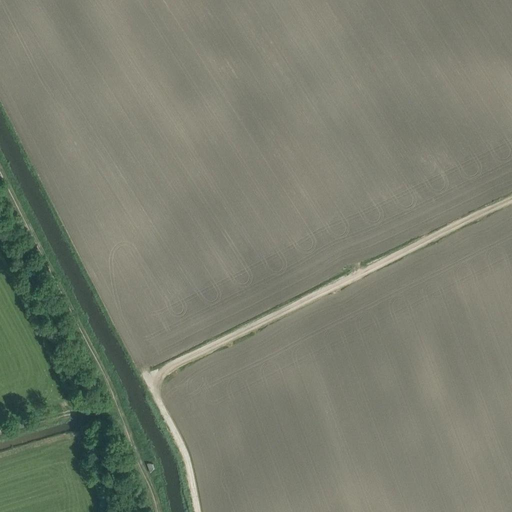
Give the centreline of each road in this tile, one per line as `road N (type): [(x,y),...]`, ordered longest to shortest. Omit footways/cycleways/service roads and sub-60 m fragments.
road 1 (track): [(511,202),(159,377),(157,401),(185,456),(196,511)]
road 2 (track): [(118,395),(0,166)]
road 3 (track): [(164,511),(155,471),(118,395)]
road 4 (track): [(118,395),(0,432)]
